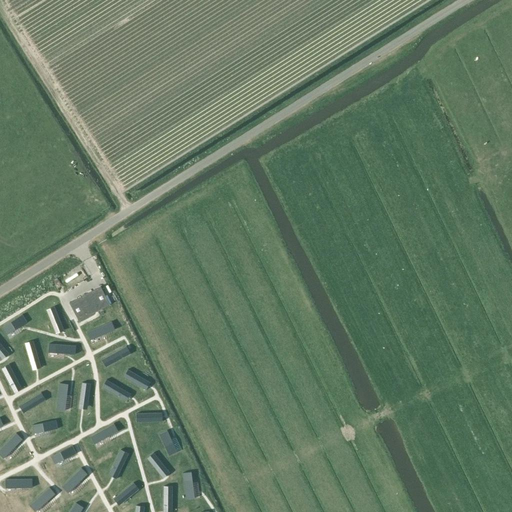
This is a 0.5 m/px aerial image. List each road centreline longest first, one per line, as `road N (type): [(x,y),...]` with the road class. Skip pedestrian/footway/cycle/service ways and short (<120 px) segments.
road 1 (unclassified): [(466,0),(0,290)]
road 2 (track): [(0,12),(127,211)]
